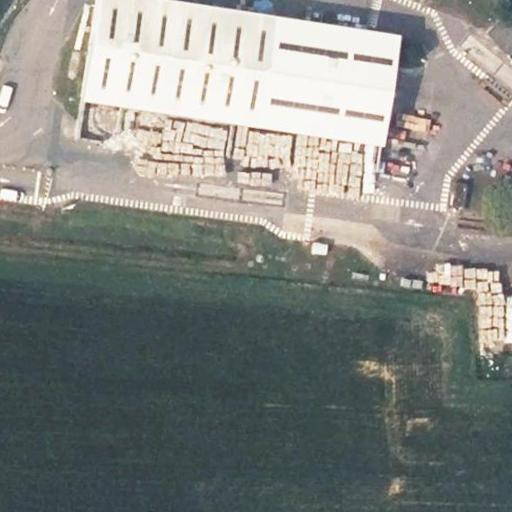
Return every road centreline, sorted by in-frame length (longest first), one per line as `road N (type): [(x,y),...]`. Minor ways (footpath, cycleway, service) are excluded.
road 1 (unknown): [(31,174),(105,195),(403,221)]
road 2 (unknown): [(31,174),(34,88),(55,0)]
road 3 (unknown): [(410,0),(454,53),(453,114)]
